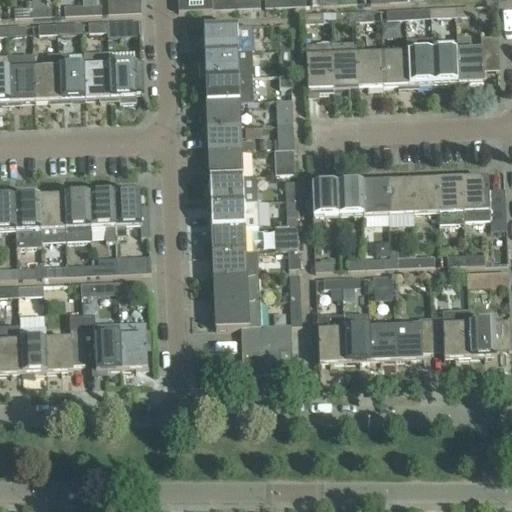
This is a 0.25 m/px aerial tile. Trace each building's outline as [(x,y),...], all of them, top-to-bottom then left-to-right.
[(45,0),(38,0),(32,0),(32,12),(33,22),(50,22),(50,12),(46,12),(45,0)] [(177,0),(177,2),(178,16),(212,14),(211,0),(177,0)] [(305,0),(287,1),(287,11),(306,10),(305,0)] [(338,9),(337,0),(319,0),(320,10),(338,9)] [(355,0),(337,0),(338,9),(356,8),(355,0)] [(265,12),(287,11),(287,1),(264,2),(265,12)] [(260,2),(237,3),(237,13),(260,12),(260,2)] [(219,14),(237,13),(237,3),(219,4),(219,14)] [(108,5),(108,19),(140,18),(139,4),(130,4),(108,5)] [(83,20),(83,10),(64,11),(65,21),(83,20)] [(83,20),(101,20),(101,10),(83,10),(83,20)] [(473,11),(454,12),(455,22),(473,21),(473,11)] [(33,22),(32,12),(14,13),(14,23),(33,22)] [(436,23),(455,22),(454,12),(436,13),(436,23)] [(423,13),(404,14),(405,24),(423,23),(423,13)] [(387,25),(405,24),(404,14),(386,15),(387,25)] [(336,27),(355,26),(354,16),(336,17),(336,27)] [(373,16),(354,16),(355,26),(373,26),(373,16)] [(304,18),(304,28),(323,28),(323,18),(304,18)] [(107,27),(107,37),(107,40),(141,38),(140,25),(107,27)] [(88,38),(107,37),(107,27),(88,28),(88,38)] [(74,28),(56,29),(57,39),(75,38),(74,28)] [(38,40),(57,39),(56,29),(38,30),(38,40)] [(24,30),(6,31),(7,41),(25,40),(24,30)] [(204,58),(252,56),(253,56),(252,30),(203,33),(204,58)] [(279,36),(280,55),(289,55),(289,36),(279,36)] [(456,56),(458,89),(483,88),(483,76),(499,75),(497,41),(480,42),(481,55),(469,56),(468,44),(464,42),(456,42),(456,56)] [(407,91),(433,90),(431,57),(431,44),(406,45),(406,58),(407,91)] [(358,93),(356,61),(356,48),(331,49),(333,94),(358,93)] [(305,50),(307,95),(318,95),(318,99),(333,98),(333,94),(331,49),(305,50)] [(289,55),(280,55),(280,73),(290,73),(289,55)] [(204,68),(198,68),(199,83),(205,83),(251,81),(253,81),(252,56),(204,58),(204,68)] [(456,56),(431,57),(433,90),(458,89),(456,56)] [(85,105),(110,104),(108,71),(108,58),(83,59),(83,72),(85,105)] [(407,91),(406,58),(381,59),(383,92),(407,91)] [(49,106),(60,106),(58,73),(58,59),(47,59),(48,74),(35,74),(33,74),(35,107),(49,106)] [(58,59),(58,73),(60,106),(85,105),(83,72),(83,59),(69,59),(58,59)] [(383,92),(381,59),(356,61),(358,93),(383,92)] [(21,107),(35,107),(33,74),(35,74),(34,60),(8,61),(8,75),(10,108),(21,107)] [(0,113),(0,108),(10,108),(8,75),(8,61),(0,61),(0,113)] [(134,70),(108,71),(110,104),(119,103),(120,110),(136,109),(135,99),(144,98),(143,70),(134,70)] [(291,92),(291,80),(281,80),(278,80),(278,93),(291,92)] [(252,106),(251,81),(205,83),(206,108),(239,107),(252,106)] [(282,105),(276,105),(277,130),(293,130),(292,123),(292,105),(282,105)] [(206,108),(207,133),(240,132),(239,107),(206,108)] [(293,130),(277,130),(278,155),(284,155),(294,155),(293,136),(293,130)] [(240,146),(240,132),(207,133),(208,158),(241,157),(255,156),(254,146),(240,146)] [(271,144),(259,144),(260,154),(272,153),(271,144)] [(278,156),(274,156),(275,181),(295,180),(294,173),(294,155),(284,155),(278,155),(278,156)] [(208,158),(209,183),(242,182),(241,157),(208,158)] [(256,181),(242,182),(209,183),(210,208),(257,207),(256,181)] [(462,185),(463,227),(505,225),(504,195),(488,196),(487,184),(462,185)] [(436,186),(438,218),(439,231),(464,229),(463,227),(462,185),(436,186)] [(412,187),(413,219),(438,218),(436,186),(412,187)] [(296,205),(295,187),(285,187),(286,205),(296,205)] [(387,188),(388,221),(413,219),(412,187),(387,188)] [(362,189),(363,222),(388,221),(387,188),(362,189)] [(337,190),(338,223),(363,222),(362,189),(337,190)] [(338,223),(337,190),(311,191),(313,239),(325,238),(325,223),(338,223)] [(89,195),(89,200),(90,233),(105,232),(105,247),(116,247),(116,242),(115,232),(114,199),(105,200),(105,195),(89,195)] [(149,243),(148,212),(140,213),(139,198),(114,199),(115,232),(116,242),(126,242),(125,232),(140,231),(140,243),(149,243)] [(89,200),(64,202),(66,246),(91,245),(90,233),(89,200)] [(64,202),(39,203),(40,244),(41,247),(66,246),(64,202)] [(41,247),(40,244),(39,203),(14,204),(15,236),(16,252),(41,251),(41,247)] [(14,204),(0,204),(0,236),(15,236),(14,204)] [(296,205),(286,205),(287,224),(296,223),(296,205)] [(258,232),(257,207),(210,208),(211,234),(244,232),(258,232)] [(287,230),(275,231),(276,256),(288,255),(298,255),(297,230),(287,230)] [(211,234),(212,259),(245,257),(244,232),(211,234)] [(299,273),(298,255),(288,255),(289,273),(299,273)] [(212,259),(213,284),(259,282),(258,257),(245,257),(212,259)] [(447,271),(465,270),(465,260),(446,261),(447,271)] [(483,260),(465,260),(465,270),(483,270),(483,260)] [(150,262),(116,263),(117,279),(151,278),(150,262)] [(433,262),(415,263),(415,272),(434,272),(433,262)] [(98,270),(92,270),(92,280),(99,280),(117,279),(116,263),(98,264),(98,270)] [(415,272),(415,263),(396,263),(397,273),(415,272)] [(383,264),(365,265),(365,275),(384,274),(383,264)] [(365,275),(365,265),(346,265),(347,275),(365,275)] [(315,277),(333,276),(333,266),(314,267),(315,277)] [(92,270),(67,271),(67,272),(67,282),(86,281),(92,280),(92,270)] [(42,272),(41,272),(42,283),(49,282),(67,282),(67,272),(67,271),(42,272)] [(35,273),(17,274),(17,284),(36,283),(35,273)] [(0,284),(17,284),(17,274),(0,274),(0,284)] [(466,279),(467,293),(508,291),(508,277),(466,279)] [(213,284),(214,309),(260,307),(259,282),(213,284)] [(374,293),(392,292),(392,282),(373,283),(374,293)] [(360,283),(341,284),(341,294),(360,293),(360,283)] [(341,284),(323,285),(324,295),(341,294),(341,284)] [(143,286),(118,287),(118,302),(143,301),(143,286)] [(289,287),(290,305),(300,305),(299,286),(289,287)] [(81,303),(118,302),(118,287),(80,289),(81,303)] [(18,302),(24,301),(43,301),(42,291),(18,292),(18,302)] [(0,292),(0,302),(18,302),(18,292),(0,292)] [(300,305),(290,305),(291,323),(301,323),(300,305)] [(215,334),(241,333),(248,333),(248,332),(261,331),(260,307),(214,309),(215,334)] [(431,324),(430,324),(432,358),(443,358),(444,364),(469,363),(468,330),(468,316),(442,317),(442,318),(431,318),(431,324)] [(343,320),(345,368),(370,367),(368,334),(368,319),(343,320)] [(317,321),(319,369),(345,368),(343,320),(317,321)] [(70,344),(45,345),(47,378),(73,377),(72,370),(84,370),(82,321),(69,321),(70,344)] [(94,321),(82,321),(84,370),(91,370),(95,369),(95,376),(105,376),(121,375),(120,342),(119,330),(95,331),(94,321)] [(393,333),(395,366),(421,365),(421,358),(432,358),(430,324),(418,324),(418,332),(393,333)] [(495,362),(495,356),(511,355),(510,325),(494,326),(494,329),(468,330),(469,363),(495,362)] [(266,331),(266,344),(291,343),(290,330),(266,331)] [(241,333),(241,345),(266,344),(266,331),(261,331),(248,332),(248,333),(241,333)] [(0,333),(0,380),(21,379),(20,334),(20,332),(0,333)] [(20,334),(21,379),(47,378),(45,345),(45,333),(20,334)] [(368,334),(370,367),(395,366),(393,333),(368,334)] [(146,341),(120,342),(121,375),(135,375),(147,374),(146,355),(154,355),(153,335),(145,335),(146,341)] [(266,344),(267,356),(279,356),(291,355),(291,343),(266,344)] [(242,357),(255,357),(267,356),(266,344),(241,345),(242,357)] [(279,356),(279,366),(292,365),(291,355),(279,356)] [(267,380),(267,356),(255,357),(255,381),(267,380)] [(279,356),(267,356),(267,380),(279,380),(279,366),(279,356)] [(255,381),(255,357),(242,357),(243,381),(255,381)] [(292,379),(292,365),(279,366),(279,380),(292,379)]
